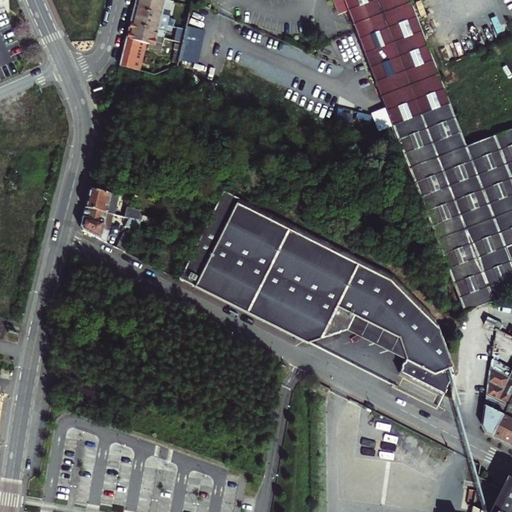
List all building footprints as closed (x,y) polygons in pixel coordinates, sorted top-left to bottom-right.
[(134,0),(132,8),(160,14),(166,16),(168,11),(162,9),(163,0),(134,0)] [(342,0),(348,17),(359,44),(374,83),(435,60),(410,0),(342,0)] [(160,14),(132,8),(129,23),(157,30),(164,31),(165,26),(158,24),(159,21),(165,22),(166,16),(160,14)] [(157,30),(129,23),(125,38),(137,42),(148,44),(147,47),(159,50),(162,39),(163,35),(164,31),(157,30)] [(122,49),(118,65),(131,69),(131,65),(137,66),(142,49),(136,48),(137,42),(125,38),(122,49)] [(177,63),(182,43),(174,41),(172,49),(175,50),(172,62),(177,63)] [(435,60),(374,83),(390,126),(451,101),(435,60)] [(390,126),(438,251),(460,310),(481,303),(511,291),(511,128),(468,146),(451,101),(390,126)] [(111,215),(112,215),(117,196),(87,189),(83,207),(111,215)] [(374,322),(377,326),(407,289),(221,192),(177,281),(192,288),(304,346),(344,333),(352,320),(365,325),(374,322)] [(111,215),(83,207),(79,225),(81,232),(105,244),(111,215)] [(123,208),(121,217),(126,219),(138,222),(139,222),(140,218),(140,217),(137,212),(123,208)] [(123,228),(126,219),(121,217),(116,216),(114,224),(123,228)] [(140,216),(140,217),(140,218),(139,222),(146,226),(149,221),(140,216)] [(138,222),(126,219),(123,228),(134,232),(138,222)] [(121,234),(114,248),(123,253),(130,239),(121,234)] [(407,289),(377,326),(383,344),(395,340),(403,361),(396,375),(439,396),(450,376),(447,368),(449,367),(439,338),(433,320),(407,289)] [(486,317),(483,324),(491,328),(495,321),(486,317)] [(363,342),(377,326),(374,322),(365,325),(352,320),(344,333),(363,342)] [(363,342),(403,361),(395,340),(383,344),(377,326),(363,342)] [(511,360),(492,350),(486,395),(511,408),(511,411),(505,426),(498,423),(501,416),(484,407),(481,427),(484,434),(508,446),(511,439),(511,360)] [(511,511),(511,482),(509,481),(493,511),(511,511)] [(489,511),(471,502),(469,511),(489,511)]
